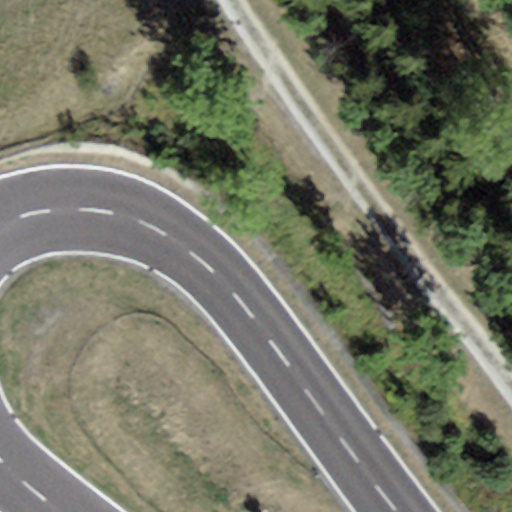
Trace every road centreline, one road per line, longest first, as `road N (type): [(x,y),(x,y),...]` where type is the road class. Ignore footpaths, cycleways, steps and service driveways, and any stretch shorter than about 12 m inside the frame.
road 1 (secondary): [(0,224),(50,209),(121,213),(196,254),(266,334),(397,511)]
road 2 (track): [(511,394),(286,90),(229,0)]
